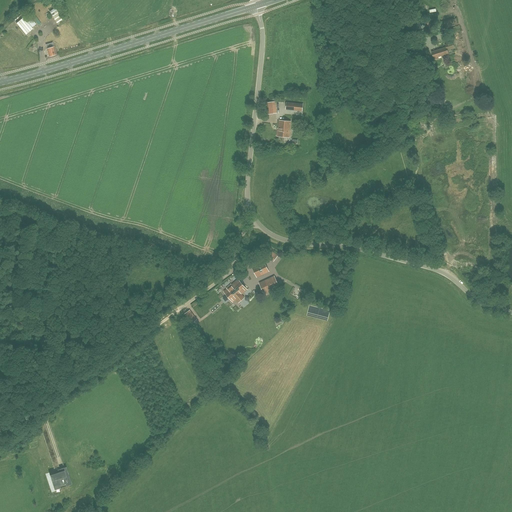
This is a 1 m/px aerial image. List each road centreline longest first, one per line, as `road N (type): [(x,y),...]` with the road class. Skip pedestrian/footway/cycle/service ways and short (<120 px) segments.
road 1 (unclassified): [(511,312),(477,301),(436,269),(352,247),(291,242),(256,222)]
road 2 (primary): [(0,83),(256,5)]
road 3 (unclassified): [(256,222),(247,198),(262,41),(256,5)]
road 4 (track): [(0,437),(116,355)]
